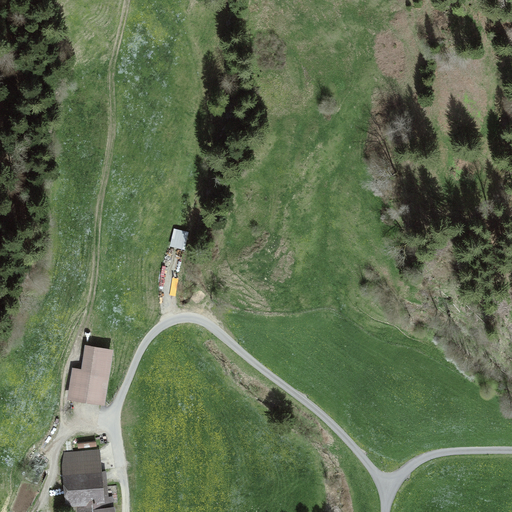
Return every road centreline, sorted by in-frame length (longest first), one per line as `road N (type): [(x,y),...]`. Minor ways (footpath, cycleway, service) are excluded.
road 1 (unclassified): [(511,450),(421,458),(388,488),(385,511)]
road 2 (track): [(32,511),(66,426),(114,421)]
